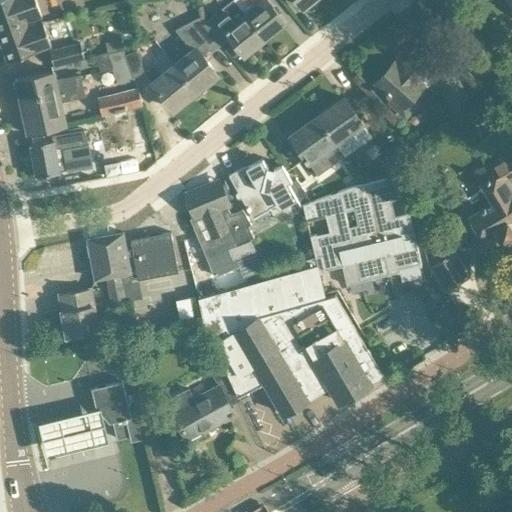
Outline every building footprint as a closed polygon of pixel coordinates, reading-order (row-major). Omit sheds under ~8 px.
[(0,0),(0,31),(26,23),(26,22),(42,16),(35,0),(0,0)] [(204,20),(206,26),(220,44),(229,37),(244,55),(264,39),(233,0),(232,0),(223,8),(226,12),(218,19),(214,15),(205,22),(204,20)] [(233,0),(264,39),(285,22),(266,0),(233,0)] [(190,52),(174,65),(194,89),(206,80),(208,83),(218,75),(202,55),(208,50),(210,52),(220,44),(206,26),(204,20),(202,16),(173,31),(190,52)] [(26,23),(0,31),(0,41),(7,62),(36,52),(36,51),(51,46),(42,20),(27,26),(26,23)] [(80,42),(49,50),(53,66),(84,58),(80,42)] [(129,64),(125,54),(123,50),(108,55),(111,69),(129,64)] [(134,77),(145,73),(137,50),(125,54),(129,64),(134,77)] [(393,97),(389,102),(403,114),(414,102),(407,96),(418,84),(417,83),(431,66),(413,50),(398,67),(394,63),(376,82),(386,92),(385,93),(388,96),(389,94),(393,97)] [(111,69),(116,87),(135,80),(134,77),(129,64),(111,69)] [(194,89),(174,65),(162,75),(154,65),(145,73),(174,109),(175,108),(173,106),(194,89)] [(52,70),(16,78),(20,99),(83,85),(81,74),(55,80),(52,70)] [(454,74),(439,81),(451,104),(465,97),(454,74)] [(20,99),(28,134),(65,126),(60,102),(85,96),(83,85),(20,99)] [(138,87),(97,97),(102,115),(142,105),(138,87)] [(317,117),(335,142),(347,133),(357,147),(372,136),(345,98),(317,117)] [(322,150),(335,142),(317,117),(290,137),(318,175),(332,164),(322,150)] [(133,129),(122,131),(127,160),(138,158),(133,129)] [(81,143),(55,148),(53,140),(30,144),(32,155),(38,154),(39,159),(57,156),(58,162),(84,157),(81,143)] [(495,233),(500,241),(501,243),(511,236),(511,227),(508,220),(511,217),(511,189),(505,178),(511,174),(511,149),(471,172),(491,201),(468,216),(482,241),(495,233)] [(398,152),(389,155),(392,166),(401,164),(398,152)] [(36,177),(86,167),(84,157),(58,162),(57,156),(39,159),(38,154),(32,155),(36,177)] [(276,167),(272,166),(266,164),(262,158),(249,166),(248,164),(229,175),(238,191),(237,191),(237,192),(236,192),(236,193),(236,194),(236,195),(236,196),(237,197),(237,198),(238,198),(239,198),(240,198),(241,198),(253,218),(270,208),(273,215),(280,211),(279,209),(288,204),(297,199),(288,183),(291,181),(282,164),(276,167)] [(308,203),(317,241),(324,271),(342,266),(347,285),(399,273),(398,268),(419,263),(419,264),(422,264),(400,175),(349,186),(308,203)] [(192,219),(201,241),(215,274),(240,263),(245,274),(261,268),(250,240),(249,239),(234,246),(232,241),(220,212),(219,209),(229,205),(221,187),(195,197),(202,215),(192,219)] [(220,212),(232,241),(234,246),(249,239),(250,240),(254,238),(248,225),(251,224),(243,209),(230,214),(228,209),(220,212)] [(87,238),(88,241),(95,279),(106,277),(108,286),(112,304),(126,302),(144,298),(140,281),(133,283),(129,264),(135,263),(138,280),(179,273),(173,241),(171,231),(130,239),(131,241),(132,249),(126,250),(125,241),(123,232),(87,238)] [(338,401),(383,375),(367,348),(335,294),(325,297),(318,265),(199,298),(204,322),(223,363),(231,380),(238,395),(240,394),(264,381),(283,413),(329,385),(338,401)] [(92,287),(58,293),(62,310),(61,310),(66,337),(100,331),(92,287)] [(181,322),(199,319),(195,300),(178,303),(181,322)] [(166,400),(172,411),(187,438),(205,428),(206,430),(234,414),(219,386),(231,380),(223,363),(210,369),(217,386),(196,397),(191,387),(166,400)] [(96,407),(97,408),(109,421),(109,422),(114,421),(119,439),(140,434),(141,439),(142,438),(135,407),(129,408),(122,380),(91,388),(96,407)] [(39,428),(46,461),(109,446),(101,413),(39,428)]
